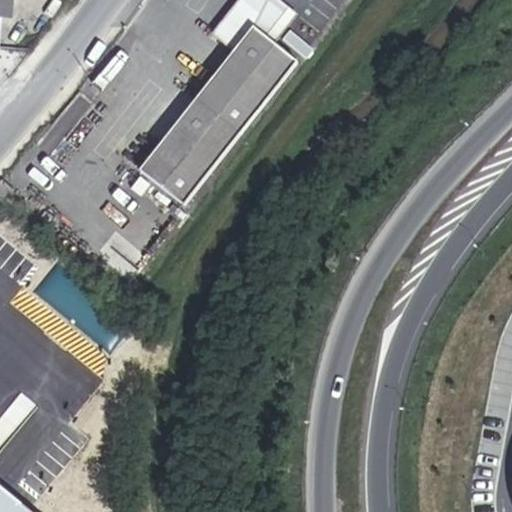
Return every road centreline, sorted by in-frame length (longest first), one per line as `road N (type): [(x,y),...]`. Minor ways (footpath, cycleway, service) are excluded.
road 1 (unknown): [(183,0),(81,154),(120,197),(179,234),(196,234),(349,0)]
road 2 (motorway): [(511,110),(440,184),(362,299),(331,396),(325,511)]
road 3 (motorway): [(378,511),(377,445),(403,336),(444,261),(511,177)]
road 4 (unclassified): [(101,0),(0,135)]
